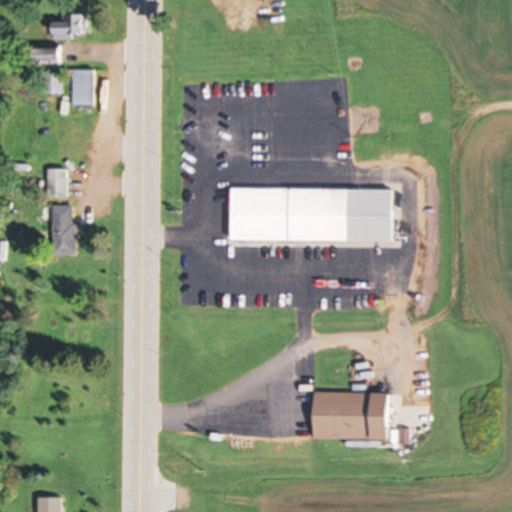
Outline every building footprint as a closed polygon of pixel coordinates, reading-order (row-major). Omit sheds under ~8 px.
[(245,0),(204,0),(205,16),(225,16),(225,35),(245,35),(245,0)] [(61,36),(92,36),(92,12),(61,12),(61,36)] [(100,68),(78,68),(78,104),(100,104),(100,68)] [(53,197),(73,197),(73,167),(53,167),(53,197)] [(357,240),(357,186),(239,186),(239,239),(357,240)] [(61,207),(61,252),(80,252),(80,207),(61,207)] [(320,437),(400,438),(400,391),(321,390),(320,437)] [(44,496),(44,511),(70,511),(70,496),(44,496)]
